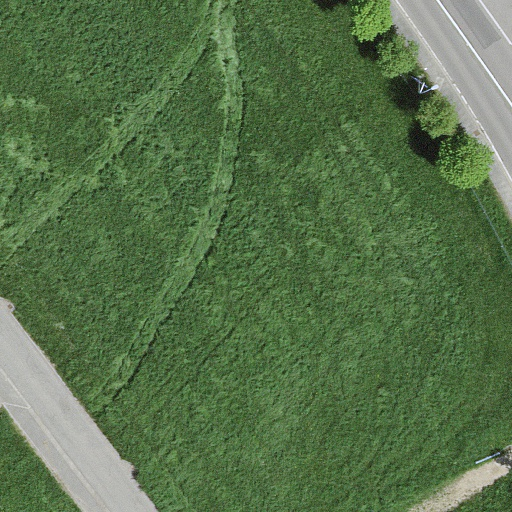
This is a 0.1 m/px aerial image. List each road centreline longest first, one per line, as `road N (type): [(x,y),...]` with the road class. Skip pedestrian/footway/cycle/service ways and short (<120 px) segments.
road 1 (unclassified): [(127,511),(0,342)]
road 2 (primary): [(511,123),(433,0)]
